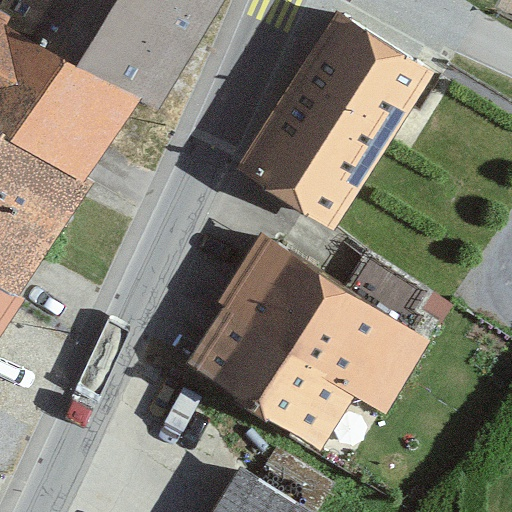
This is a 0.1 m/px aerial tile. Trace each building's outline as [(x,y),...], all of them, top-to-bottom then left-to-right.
[(0,0),(0,124),(74,171),(131,80),(3,0),(0,0)] [(148,91),(205,0),(3,0),(131,80),(148,91)] [(363,0),(342,0),(253,155),(347,209),(442,45),(363,0)] [(0,270),(8,276),(74,171),(0,124),(0,270)] [(231,309),(193,368),(321,448),(360,387),(378,398),(419,332),(268,238),(225,305),(231,309)] [(309,511),(245,474),(222,511),(309,511)]
